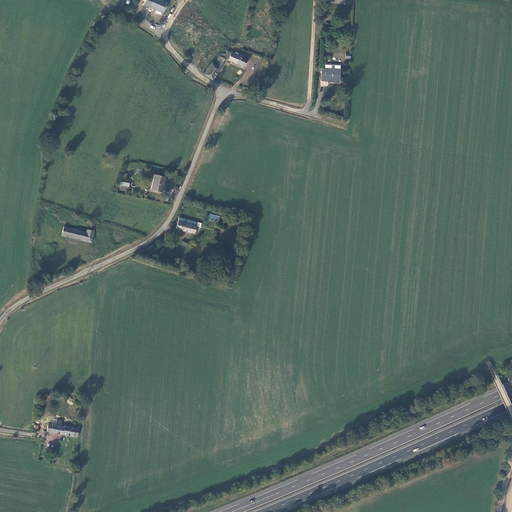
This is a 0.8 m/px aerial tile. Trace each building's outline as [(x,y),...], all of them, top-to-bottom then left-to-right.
[(150,6),(164,12),(168,2),(164,0),(146,0),(146,1),(144,5),(149,8),(150,6)] [(203,75),(212,80),(219,70),(224,59),(243,67),(248,58),(241,55),(240,56),(228,51),(226,54),(221,53),(214,65),(210,63),(203,75)] [(339,66),(325,65),(325,69),(321,69),(321,81),(339,81),(339,66)] [(151,189),(161,191),(165,177),(155,175),(151,189)] [(202,223),(179,218),(175,229),(194,234),(196,226),(201,227),(202,223)] [(62,235),(91,243),(94,232),(86,230),(86,232),(64,227),(62,235)] [(210,258),(219,262),(222,255),(213,252),(210,258)] [(64,427),(48,424),(46,432),(63,435),(64,427)] [(79,428),(64,426),(64,427),(63,435),(77,437),(79,428)]
